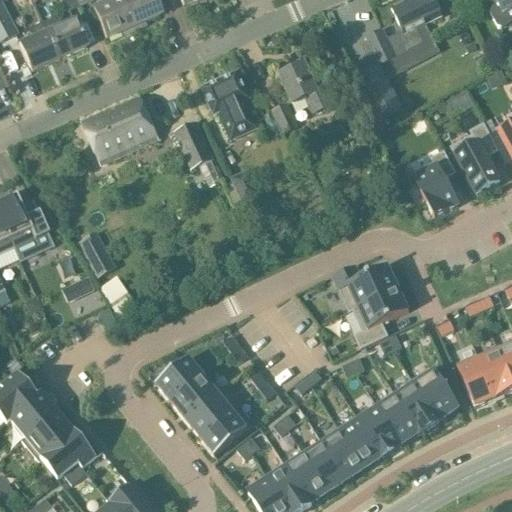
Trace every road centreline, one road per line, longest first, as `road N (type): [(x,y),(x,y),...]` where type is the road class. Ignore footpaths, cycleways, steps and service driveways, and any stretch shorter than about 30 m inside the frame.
road 1 (residential): [(200,511),(196,486),(119,394),(117,369),(133,351),(371,241),(430,251),(511,208)]
road 2 (residential): [(0,138),(317,0)]
